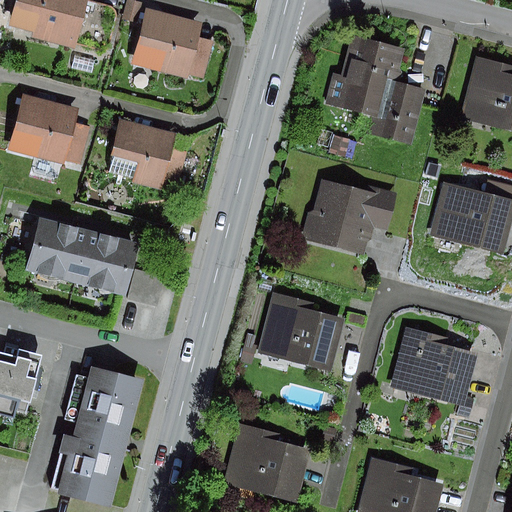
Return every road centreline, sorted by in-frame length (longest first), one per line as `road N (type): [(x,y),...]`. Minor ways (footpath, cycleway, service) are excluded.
road 1 (residential): [(153,0),(238,28),(214,119),(189,125),(0,76)]
road 2 (primary): [(197,364),(290,0)]
road 3 (residential): [(197,364),(0,313)]
road 4 (primary): [(159,511),(197,364)]
road 5 (residential): [(478,511),(511,384)]
